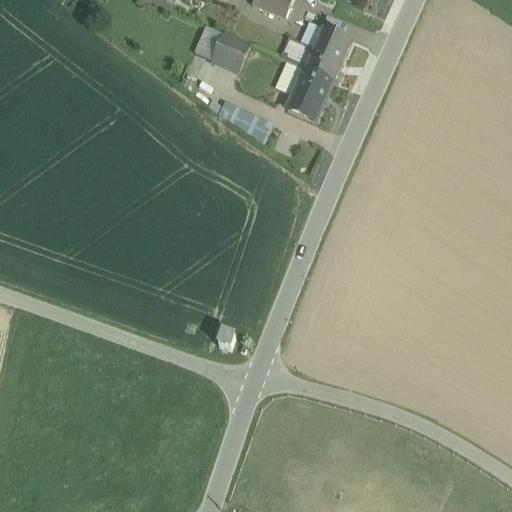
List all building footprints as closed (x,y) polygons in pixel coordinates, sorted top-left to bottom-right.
[(255,0),(252,9),(285,23),(295,0),(255,0)] [(317,50),(324,33),(309,27),(300,46),(315,53),(317,50)] [(353,46),(324,33),(317,50),(315,53),(306,74),(306,75),(335,87),(353,46)] [(251,50),(225,38),(213,66),(238,78),(251,50)] [(306,74),(315,53),(300,46),(290,42),(281,63),(306,74)] [(306,75),(305,75),(288,114),(318,127),(335,87),(306,75)] [(230,341),(224,339),(220,351),(226,353),(232,355),(236,343),(230,341)]
